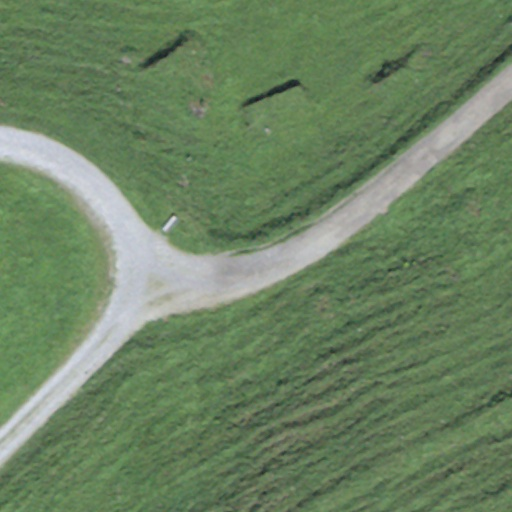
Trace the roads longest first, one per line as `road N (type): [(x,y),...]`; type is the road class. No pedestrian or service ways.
road 1 (track): [(511,79),(374,202),(311,246),(214,282),(151,284)]
road 2 (track): [(0,451),(151,284)]
road 3 (track): [(0,146),(60,164),(95,190),(151,284)]
